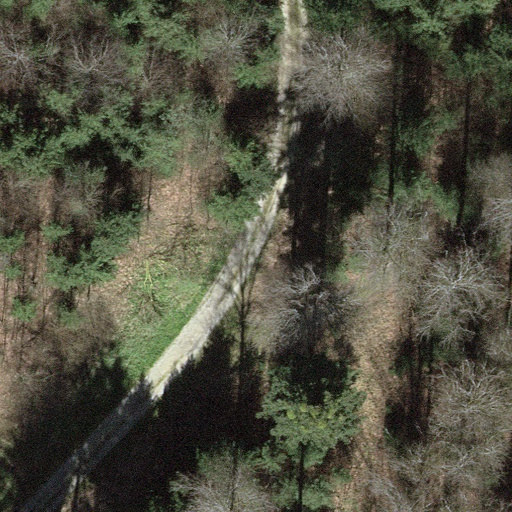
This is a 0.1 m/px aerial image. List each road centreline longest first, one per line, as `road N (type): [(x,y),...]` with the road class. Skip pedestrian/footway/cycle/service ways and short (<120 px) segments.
road 1 (track): [(283,0),(288,144),(215,335),(48,511)]
road 2 (track): [(511,251),(215,335),(102,511)]
